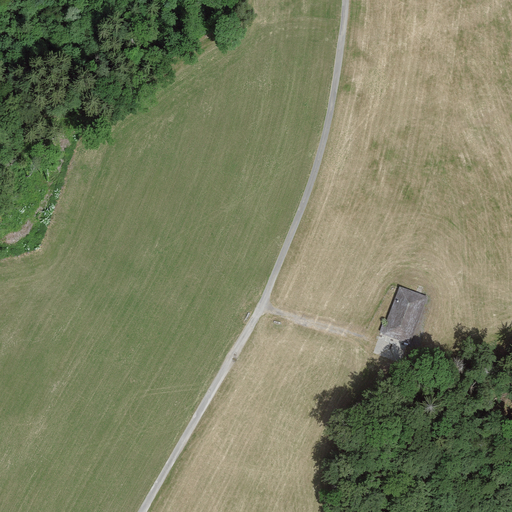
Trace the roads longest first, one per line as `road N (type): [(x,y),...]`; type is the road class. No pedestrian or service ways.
road 1 (track): [(344,0),(321,148),(258,308)]
road 2 (track): [(258,308),(143,511)]
